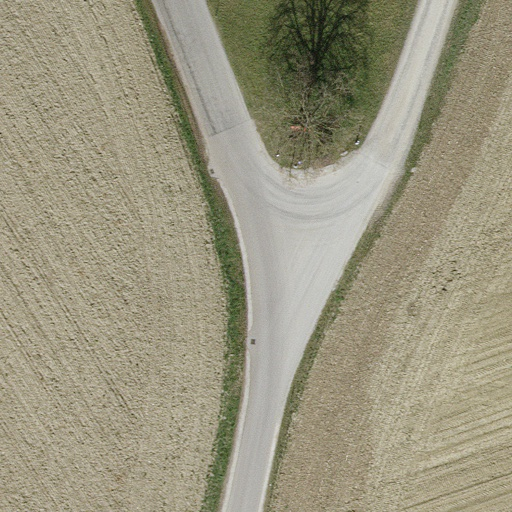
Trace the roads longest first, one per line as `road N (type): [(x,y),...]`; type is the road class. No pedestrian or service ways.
road 1 (unclassified): [(241,511),(277,341),(274,267),(260,207),(178,0)]
road 2 (track): [(274,267),(319,241),(376,175),(441,0)]
